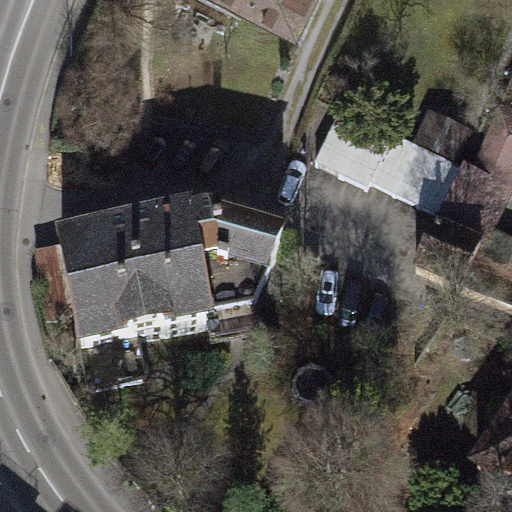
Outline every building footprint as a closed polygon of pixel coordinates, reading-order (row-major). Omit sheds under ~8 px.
[(263,0),(313,28),(328,0),(263,0)] [(491,150),(439,126),(425,157),(476,181),(491,150)] [(452,235),(476,181),(425,157),(359,127),(334,181),(452,235)] [(511,262),(511,197),(476,181),(452,235),(436,268),(497,295),(511,262)] [(233,229),(78,253),(101,372),(265,349),(317,260),(233,229)] [(511,448),(492,481),(511,492),(511,448)]
